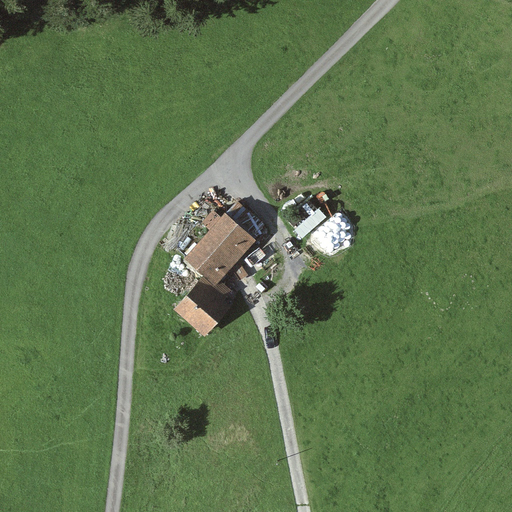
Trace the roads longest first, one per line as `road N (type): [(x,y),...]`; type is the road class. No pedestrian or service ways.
road 1 (track): [(114,511),(133,291),(150,234),(392,0)]
road 2 (track): [(227,164),(277,224),(290,255),(267,294),(265,328),(303,511)]
